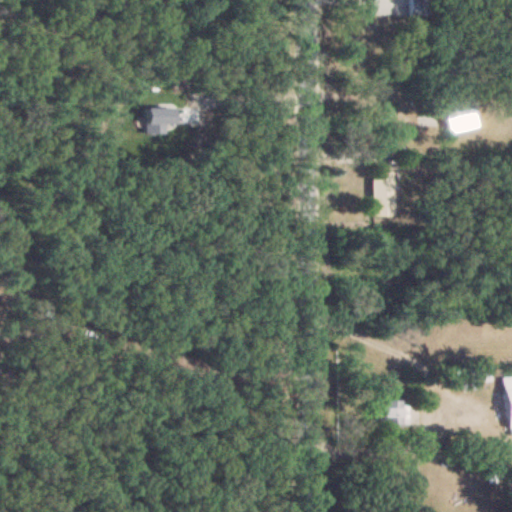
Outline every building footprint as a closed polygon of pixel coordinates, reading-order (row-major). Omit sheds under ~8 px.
[(404,0),(405,17),(426,17),(426,0),(404,0)] [(438,104),(439,126),(469,124),(467,101),(438,104)] [(388,216),(388,173),(376,173),(376,177),(367,177),(367,216),(388,216)] [(458,389),(472,389),(473,371),(458,371),(458,389)] [(511,377),(498,378),(502,429),(511,428),(511,377)] [(403,401),(376,401),(376,426),(403,426),(403,401)]
